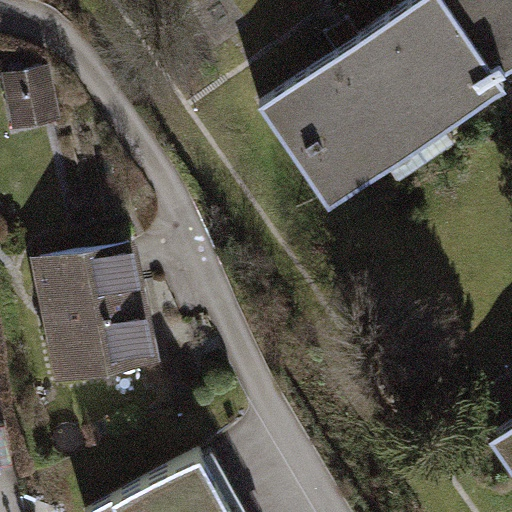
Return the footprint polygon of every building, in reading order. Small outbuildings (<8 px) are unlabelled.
[(511,75),(510,73),(453,0),(418,0),(264,102),(332,206),(511,88),(511,75)] [(511,0),(453,0),(510,73),(511,72),(511,0)] [(49,55),(1,67),(12,123),(60,114),(49,55)] [(134,224),(29,249),(55,372),(157,350),(134,224)] [(511,404),(486,423),(511,461),(511,404)] [(249,511),(199,430),(81,499),(88,511),(249,511)]
